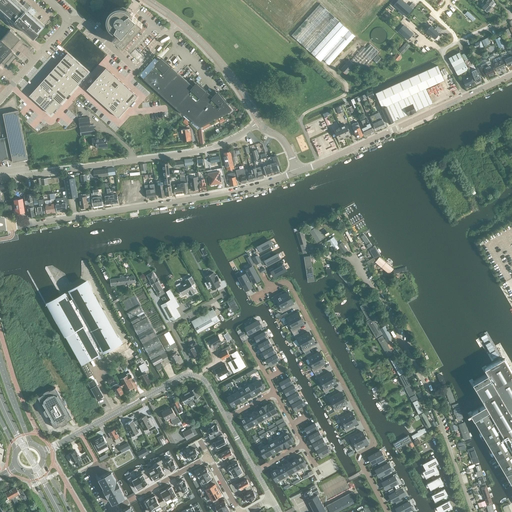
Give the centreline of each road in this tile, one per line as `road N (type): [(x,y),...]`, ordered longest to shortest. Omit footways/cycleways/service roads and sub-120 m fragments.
road 1 (residential): [(297,172),(224,193),(11,225)]
road 2 (residential): [(268,289),(289,284),(373,442),(359,457),(388,511)]
road 3 (unclassified): [(472,511),(424,382),(355,259)]
road 4 (unclassified): [(259,122),(195,152),(15,175)]
road 5 (unclassified): [(297,172),(467,96)]
road 6 (unclassified): [(42,452),(189,375)]
road 7 (unknown): [(359,455),(282,327)]
road 8 (unclassified): [(69,19),(136,69),(177,21)]
road 9 (residential): [(467,96),(442,51),(511,18)]
